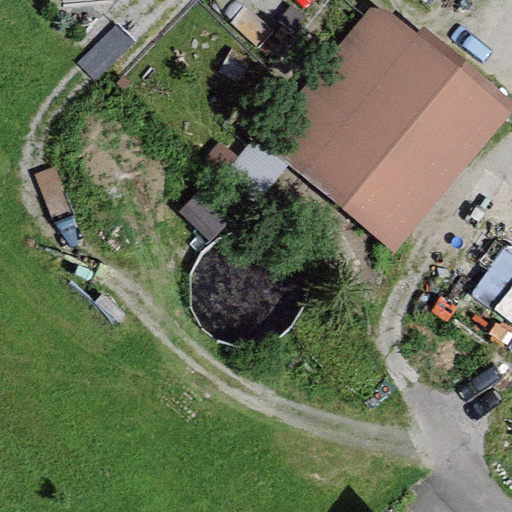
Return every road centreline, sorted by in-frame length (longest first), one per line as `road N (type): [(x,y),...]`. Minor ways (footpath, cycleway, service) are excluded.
road 1 (track): [(428,437),(357,447),(259,408),(109,284)]
road 2 (residential): [(109,284),(43,202),(35,173),(43,119),(151,0)]
